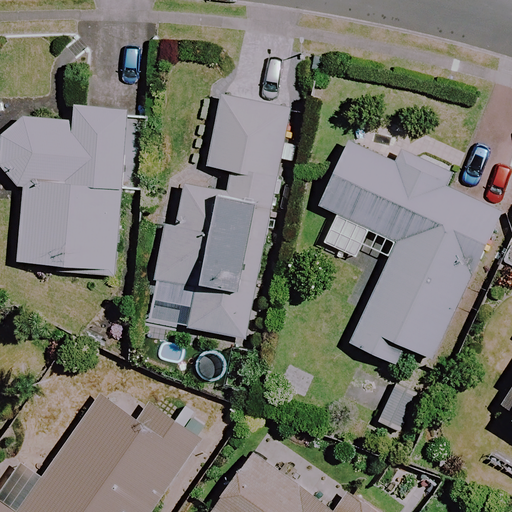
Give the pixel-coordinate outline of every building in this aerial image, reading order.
[(297,111),(227,95),(206,191),(178,185),(157,280),(172,283),(164,321),(246,339),(297,111)] [(81,114),(29,111),(6,129),(5,160),(24,183),(16,257),(116,268),(124,188),(143,190),(151,110),(135,108),(136,100),(81,97),(81,114)] [(362,254),(379,262),(357,309),(367,314),(353,344),(399,365),(408,346),(436,359),(504,216),(445,188),(451,175),(406,153),(398,168),(352,146),(323,207),(337,214),(324,241),(359,258),(362,254)] [(133,416),(109,398),(24,511),(11,511),(0,503),(0,511),(151,511),(211,431),(154,388),(133,416)] [(511,390),(499,410),(511,417),(511,390)] [(289,484),(249,459),(215,511),(389,511),(393,506),(309,453),(289,484)]
